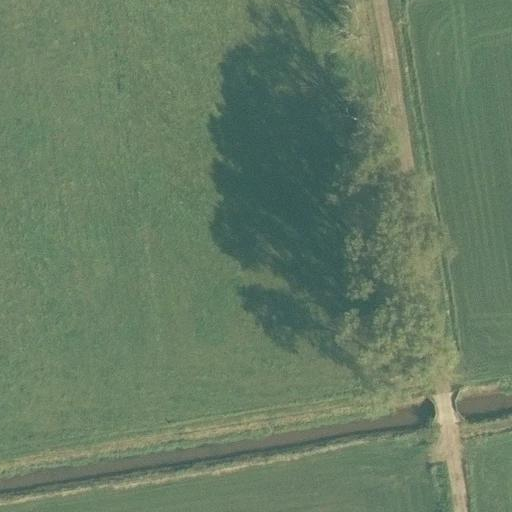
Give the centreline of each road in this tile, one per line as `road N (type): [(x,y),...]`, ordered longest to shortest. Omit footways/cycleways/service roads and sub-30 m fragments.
road 1 (track): [(0,461),(511,376)]
road 2 (track): [(446,427),(377,0)]
